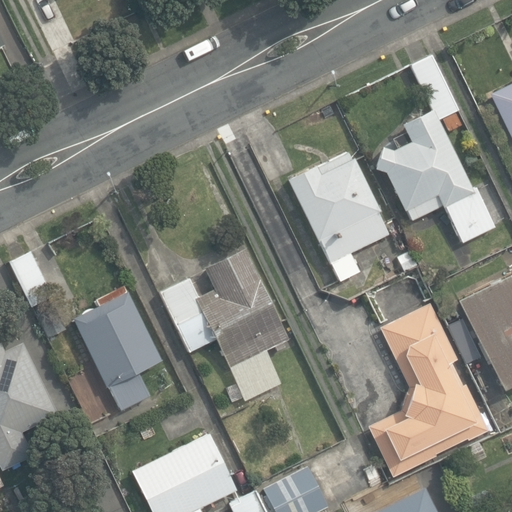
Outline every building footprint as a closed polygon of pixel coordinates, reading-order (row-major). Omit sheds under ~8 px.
[(457,110),(430,56),(409,66),(431,110),(401,125),(405,132),(391,139),(395,149),(391,151),(381,148),(374,168),(385,171),(409,220),(441,205),(442,206),(443,206),(462,243),(495,227),(476,188),(472,190),(437,120),(442,118),(448,131),(460,125),(454,111),(457,110)] [(511,82),(488,94),(511,142),(511,82)] [(330,260),(339,279),(358,270),(348,250),(385,232),(375,211),(377,210),(352,157),(349,158),(346,152),(342,154),(341,152),(306,169),(305,166),(293,173),(294,175),(287,178),(317,241),(319,240),(329,260),(330,260)] [(289,338),(244,248),(203,269),(213,289),(198,297),(188,277),(159,292),(189,352),(215,339),(229,368),(274,345),(277,350),(285,346),(283,341),(289,338)] [(395,256),(402,272),(416,265),(409,250),(395,256)] [(9,262),(31,307),(54,296),(31,251),(9,262)] [(511,273),(456,300),(501,390),(511,384),(511,273)] [(71,318),(106,388),(109,386),(121,411),(149,396),(137,371),(161,359),(128,292),(126,292),(122,285),(94,299),(97,305),(71,318)] [(368,425),(392,475),(434,454),(433,452),(465,437),(466,438),(485,429),(462,382),(460,383),(450,361),(455,358),(438,322),(428,302),(387,322),(379,326),(409,386),(400,409),(368,425)] [(449,327),(467,365),(479,359),(461,322),(461,321),(457,322),(449,327)] [(0,466),(1,468),(31,453),(19,430),(55,413),(21,342),(4,351),(0,343),(0,466)] [(200,511),(198,505),(235,487),(208,432),(131,470),(151,511),(200,511)] [(299,436),(284,441),(292,461),(306,455),(299,436)] [(305,465),(260,488),(271,511),(309,511),(325,504),(305,465)] [(436,511),(424,487),(372,511),(436,511)] [(229,501),(233,511),(266,511),(255,489),(229,501)] [(468,497),(475,511),(480,511),(494,506),(486,489),(468,497)]
